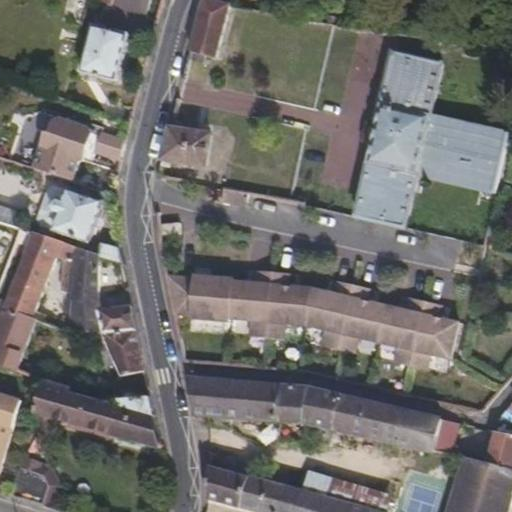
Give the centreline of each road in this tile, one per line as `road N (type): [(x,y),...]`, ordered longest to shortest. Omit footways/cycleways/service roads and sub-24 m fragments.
road 1 (unclassified): [(165,372),(312,381),(491,418),(511,393)]
road 2 (residential): [(137,194),(449,260)]
road 3 (secondary): [(184,0),(137,194)]
road 4 (secondary): [(137,194),(165,372)]
road 5 (secondary): [(165,372),(183,511)]
